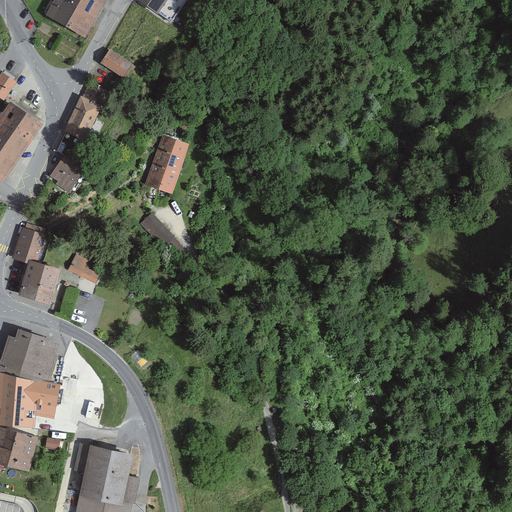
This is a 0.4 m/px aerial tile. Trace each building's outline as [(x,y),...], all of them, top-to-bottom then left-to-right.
[(100,0),(50,0),(42,16),(82,36),(100,0)] [(145,0),(171,19),(185,0),(145,0)] [(108,48),(99,60),(124,77),(133,65),(108,48)] [(14,80),(1,71),(0,72),(0,98),(1,99),(14,80)] [(76,91),(60,130),(85,140),(106,88),(89,81),(84,94),(76,91)] [(40,122),(8,100),(0,112),(0,177),(1,179),(40,122)] [(187,140),(161,132),(144,182),(170,190),(187,140)] [(83,165),(63,153),(50,174),(56,178),(53,183),(67,191),(83,165)] [(153,211),(142,221),(176,257),(186,248),(153,211)] [(40,232),(19,228),(14,255),(26,258),(31,259),(34,259),(40,232)] [(87,259),(75,253),(67,269),(94,283),(99,272),(84,265),(87,259)] [(31,259),(26,258),(18,293),(34,296),(37,281),(42,261),(34,259),(31,259)] [(58,264),(42,261),(37,281),(34,296),(50,300),(58,264)] [(0,425),(32,427),(35,417),(53,421),(58,383),(45,379),(56,340),(15,327),(12,336),(6,335),(0,353),(0,425)] [(36,439),(0,428),(0,460),(27,468),(36,439)] [(47,437),(47,446),(59,447),(60,438),(47,437)] [(127,449),(82,440),(68,511),(129,511),(137,476),(122,473),(127,449)]
